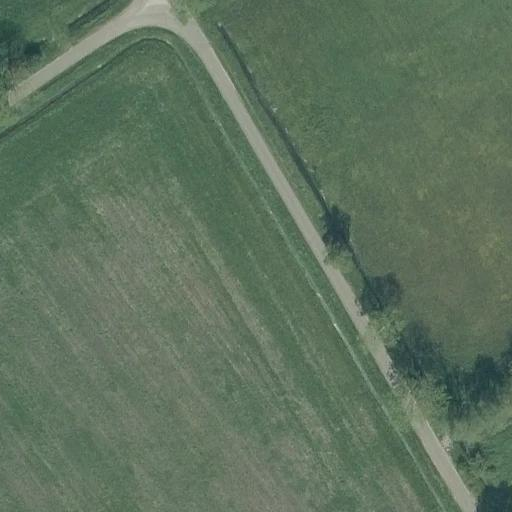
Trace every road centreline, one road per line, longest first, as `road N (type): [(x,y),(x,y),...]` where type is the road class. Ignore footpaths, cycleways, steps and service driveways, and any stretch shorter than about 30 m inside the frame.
road 1 (unclassified): [(470,511),(174,0)]
road 2 (unclassified): [(0,104),(154,0)]
